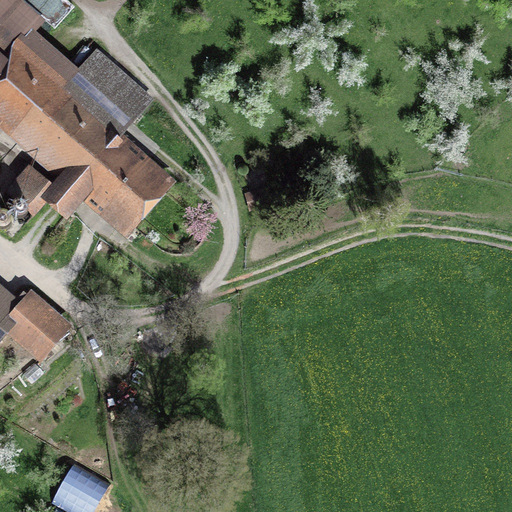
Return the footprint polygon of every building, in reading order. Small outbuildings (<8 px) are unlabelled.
[(52,196),(51,196),(30,177),(15,194),(36,212),(50,197),(51,198),(68,213),(89,188),(129,223),(167,179),(148,162),(141,169),(138,167),(136,168),(112,147),(152,101),(97,53),(76,77),(28,35),(41,21),(17,0),(0,0),(0,119),(4,115),(72,173),(52,196)] [(271,205),(267,191),(250,195),(253,209),(271,205)] [(0,299),(0,334),(6,328),(17,315),(0,299)] [(6,328),(40,358),(65,329),(30,300),(17,315),(6,328)] [(73,467),(55,499),(77,511),(95,511),(110,488),(73,467)]
